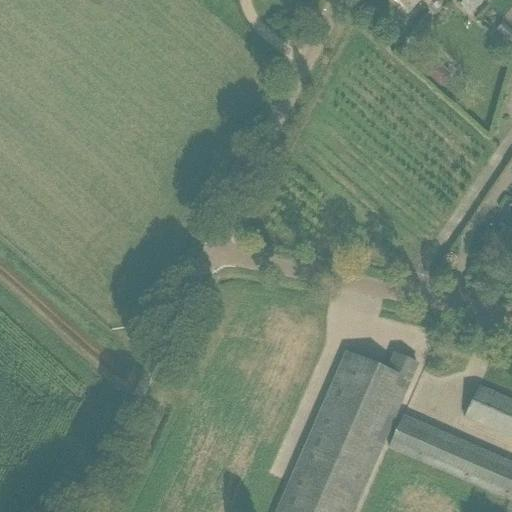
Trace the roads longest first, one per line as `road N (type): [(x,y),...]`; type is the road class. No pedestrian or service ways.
road 1 (unclassified): [(511,318),(200,256)]
road 2 (unclassified): [(200,256),(332,0)]
road 3 (unclassified): [(67,511),(200,256)]
